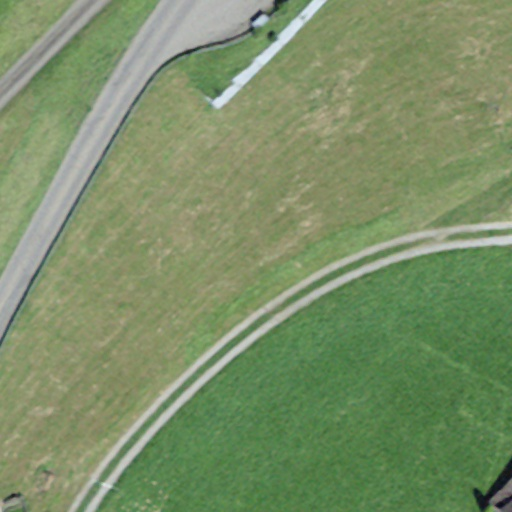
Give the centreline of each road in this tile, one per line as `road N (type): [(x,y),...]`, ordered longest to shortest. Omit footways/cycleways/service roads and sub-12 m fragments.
road 1 (track): [(511,232),(451,235),(390,253),(332,277),(261,322),(175,397),(82,511)]
road 2 (unclassified): [(0,308),(179,0)]
road 3 (track): [(0,148),(131,0)]
